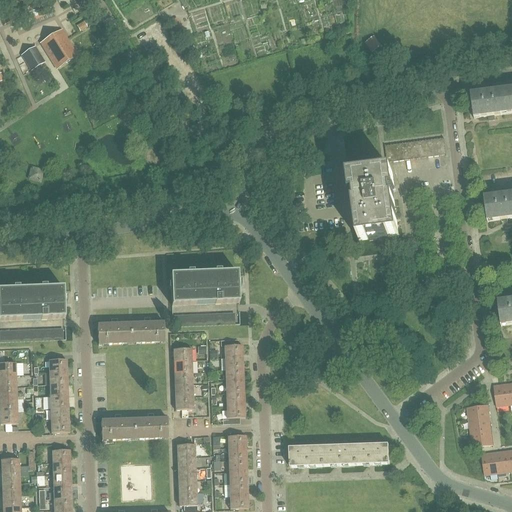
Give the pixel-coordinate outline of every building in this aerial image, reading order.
[(22,7),(25,14),(29,24),(52,14),(45,0),(34,0),(29,2),(27,0),(6,0),(8,3),(12,1),(16,10),(22,7)] [(10,7),(2,11),(7,24),(16,20),(12,11),(10,7)] [(83,28),(86,26),(84,22),(76,26),(80,32),(84,29),(83,28)] [(62,31),(41,44),(57,69),(78,57),(62,31)] [(36,47),(22,56),(32,71),(45,63),(36,47)] [(472,94),(471,94),(474,119),(475,119),(488,117),(489,122),(492,121),(495,121),(494,116),(507,114),(504,91),(472,95),(472,94)] [(447,157),(444,138),(385,146),(388,165),(447,157)] [(399,220),(397,208),(395,209),(393,193),(395,192),(393,172),(349,178),(351,198),(353,198),(355,214),(354,214),(355,226),(357,226),(359,241),(370,240),(370,242),(388,239),(388,237),(399,236),(397,220),(399,220)] [(484,197),(488,222),(489,222),(502,220),(502,222),(505,222),(507,222),(507,219),(511,218),(511,194),(486,198),(486,197),(484,197)] [(239,304),(238,277),(238,273),(170,276),(172,307),(239,304)] [(0,322),(65,320),(64,298),(64,292),(64,289),(0,291),(0,322)] [(498,302),(501,327),(502,327),(502,326),(511,324),(511,300),(500,302),(499,302),(498,302)] [(144,324),(130,324),(131,344),(164,343),(163,323),(149,324),(149,320),(143,320),(144,324)] [(131,344),(130,324),(116,325),(116,321),(111,321),(111,325),(97,325),(97,346),(131,344)] [(206,347),(197,348),(198,355),(206,355),(206,347)] [(242,347),(224,347),(224,359),(242,359),(242,347)] [(173,363),(191,362),(190,350),(173,351),(173,363)] [(224,359),(225,371),(242,371),(242,359),(224,359)] [(49,362),(49,374),(67,374),(66,362),(49,362)] [(173,363),(173,375),(191,374),(191,362),(173,363)] [(0,377),(15,377),(15,365),(0,365),(0,377)] [(243,383),(242,371),(225,371),(225,384),(243,383)] [(49,374),(50,386),(67,386),(67,374),(49,374)] [(174,387),(192,386),(191,374),(173,375),(174,387)] [(0,377),(0,389),(15,389),(15,377),(0,377)] [(225,384),(225,396),(243,395),(243,383),(225,384)] [(67,386),(50,386),(50,398),(68,398),(67,386)] [(192,386),(174,387),(174,399),(192,399),(192,386)] [(496,408),(509,406),(507,386),(494,387),(496,408)] [(16,394),(15,389),(0,389),(0,401),(16,401),(22,401),(22,394),(16,394)] [(225,396),(226,408),(244,407),(243,395),(225,396)] [(50,398),(51,411),(68,410),(68,398),(50,398)] [(192,399),(174,399),(175,411),(192,411),(192,399)] [(0,401),(0,413),(16,413),(16,401),(0,401)] [(487,406),(467,409),(469,423),(489,420),(487,406)] [(244,419),(244,407),(226,408),(226,420),(229,420),(244,419)] [(51,411),(51,423),(69,422),(68,410),(51,411)] [(0,425),(5,425),(12,425),(17,425),(16,413),(0,413),(0,425)] [(147,420),(133,420),(134,441),(167,439),(167,419),(152,420),(152,416),(150,416),(147,416),(147,420)] [(114,417),(114,421),(100,421),(101,442),(134,441),(133,420),(119,421),(119,417),(114,417)] [(469,423),(470,436),(491,433),(489,420),(469,423)] [(69,434),(69,422),(51,423),(51,435),(69,434)] [(493,446),(491,433),(470,436),(472,449),(493,446)] [(245,450),(245,437),(227,438),(227,450),(245,450)] [(176,446),(177,459),(194,458),(194,446),(176,446)] [(356,447),(356,467),(389,466),(389,446),(356,447)] [(356,447),(323,448),(323,468),(356,467),(356,447)] [(290,469),(308,468),(323,468),(323,448),(290,449),(290,469)] [(227,450),(228,462),(246,462),(245,450),(227,450)] [(52,453),(52,465),(70,464),(70,452),(52,453)] [(497,475),(510,473),(508,452),(495,453),(497,475)] [(29,472),(35,472),(34,453),(28,453),(28,467),(18,468),(18,461),(1,461),(1,473),(19,473),(29,472)] [(484,476),(497,475),(495,453),(481,455),(484,476)] [(177,459),(177,470),(195,470),(194,458),(177,459)] [(228,474),(246,474),(246,462),(228,462),(228,474)] [(53,477),(71,476),(70,464),(52,465),(53,477)] [(195,470),(177,470),(177,482),(195,481),(195,470)] [(19,473),(1,473),(2,486),(19,485),(19,478),(19,473)] [(228,474),(229,486),(247,486),(246,474),(228,474)] [(53,477),(53,489),(71,488),(71,476),(53,477)] [(44,477),(43,477),(36,477),(37,487),(45,487),(44,477)] [(177,482),(178,495),(195,494),(195,481),(177,482)] [(2,486),(2,498),(20,497),(19,485),(2,486)] [(229,486),(229,498),(247,498),(247,486),(229,486)] [(53,489),(54,501),(72,501),(71,488),(53,489)] [(196,494),(178,495),(178,507),(182,507),(196,507),(203,507),(202,494),(196,494)] [(3,510),(20,509),(20,497),(2,498),(3,510)] [(248,510),(247,498),(229,498),(230,511),(248,510)] [(54,501),(53,511),(71,511),(72,501),(54,501)]
